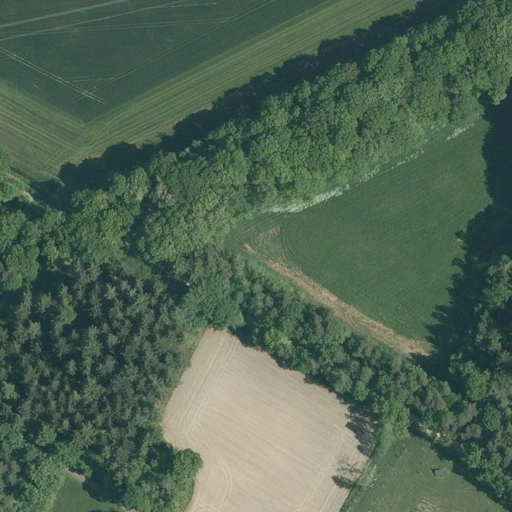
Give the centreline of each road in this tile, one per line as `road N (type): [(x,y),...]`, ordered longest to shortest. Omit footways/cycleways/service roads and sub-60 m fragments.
road 1 (track): [(110,249),(511,479)]
road 2 (secondary): [(110,249),(511,47)]
road 3 (unclassified): [(118,511),(0,434)]
road 4 (unclassified): [(0,186),(110,249)]
road 5 (secondary): [(0,299),(110,249)]
